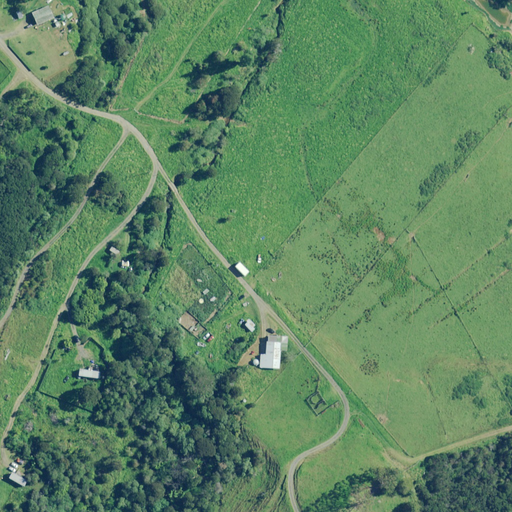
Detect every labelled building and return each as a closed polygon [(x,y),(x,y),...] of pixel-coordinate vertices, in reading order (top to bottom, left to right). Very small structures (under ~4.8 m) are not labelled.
[(53,19),(48,6),(30,13),(36,26),(53,19)] [(251,333),(254,329),(252,328),(254,326),(248,320),(243,326),(251,333)] [(286,336),(267,335),(267,341),(261,341),(259,367),(278,369),(279,350),(285,351),(286,336)] [(99,372),(79,369),(78,376),(98,378),(99,372)] [(26,480),(11,472),(7,478),(23,486),(26,480)]
